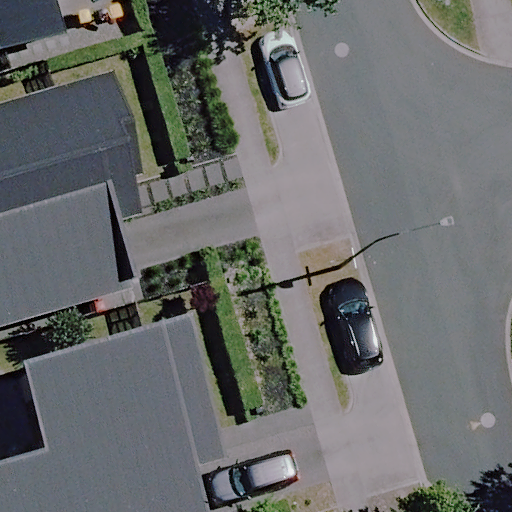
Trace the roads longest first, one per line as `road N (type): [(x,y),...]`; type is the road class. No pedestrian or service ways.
road 1 (residential): [(494,511),(404,196)]
road 2 (residential): [(404,196),(347,0)]
